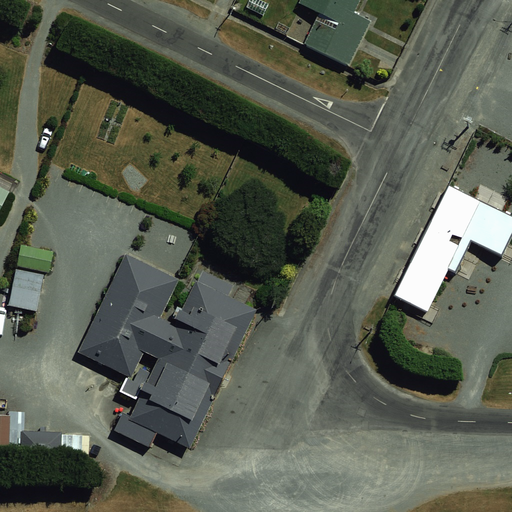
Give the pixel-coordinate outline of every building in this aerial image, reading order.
[(303,44),(349,67),(372,20),(353,10),(358,0),(300,0),(300,1),(319,11),(303,44)] [(475,206),(445,191),(387,308),(430,329),(466,256),(498,272),(511,243),(511,224),(502,220),(510,204),(483,190),(475,206)] [(51,252),(18,246),(7,307),(39,314),(51,252)] [(257,309),(196,282),(174,325),(159,318),(178,278),(126,254),(77,353),(131,377),(144,352),(158,358),(130,419),(190,448),(257,309)] [(88,434),(17,432),(16,462),(87,464),(88,434)]
